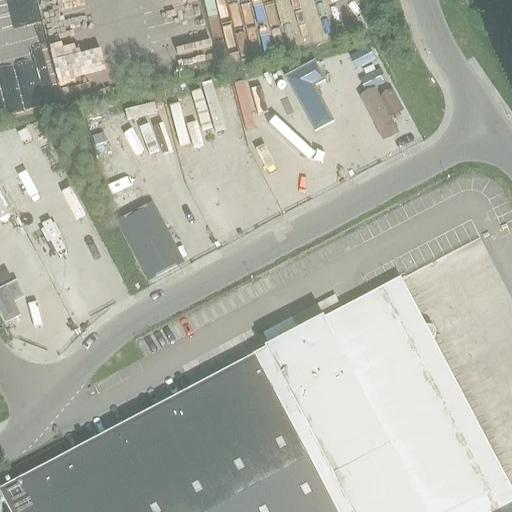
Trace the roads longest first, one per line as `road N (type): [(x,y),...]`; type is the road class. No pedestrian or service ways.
road 1 (unclassified): [(33,435),(105,339),(135,318),(497,135)]
road 2 (unclassified): [(497,135),(423,0)]
